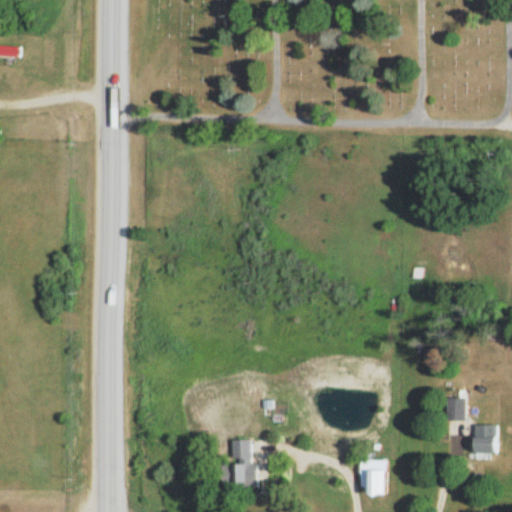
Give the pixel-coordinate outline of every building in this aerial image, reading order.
[(0,54),(24,55),(24,45),(0,45),(0,54)] [(471,421),(471,397),(452,397),(452,421),(471,421)] [(482,454),(507,454),(507,425),(482,425),(482,454)] [(257,441),(236,441),(236,484),(257,484),(257,441)] [(366,492),(392,492),(392,463),(366,463),(366,492)]
